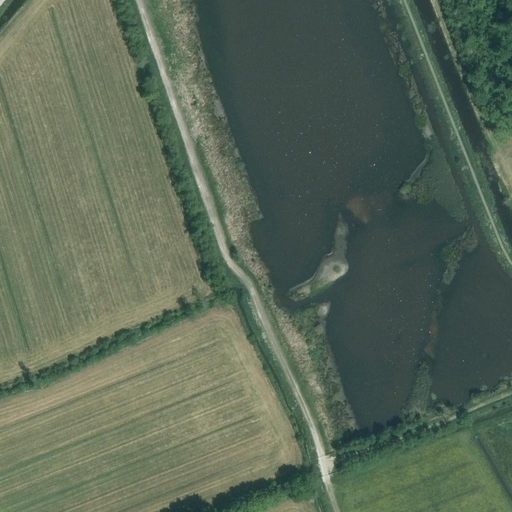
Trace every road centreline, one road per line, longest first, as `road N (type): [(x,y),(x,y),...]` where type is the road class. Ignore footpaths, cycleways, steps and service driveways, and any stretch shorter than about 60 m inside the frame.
road 1 (track): [(139,0),(225,254),(249,281),(323,464)]
road 2 (track): [(323,464),(511,391)]
